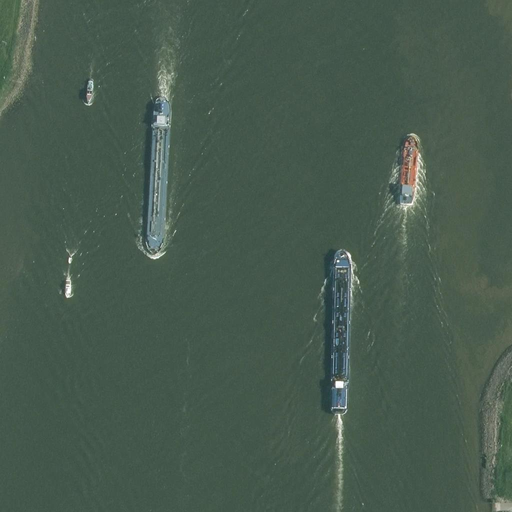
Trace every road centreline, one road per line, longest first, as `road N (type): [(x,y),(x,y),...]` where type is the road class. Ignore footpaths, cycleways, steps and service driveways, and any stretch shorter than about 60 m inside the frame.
road 1 (primary): [(0,246),(511,253)]
road 2 (primary): [(511,232),(0,225)]
